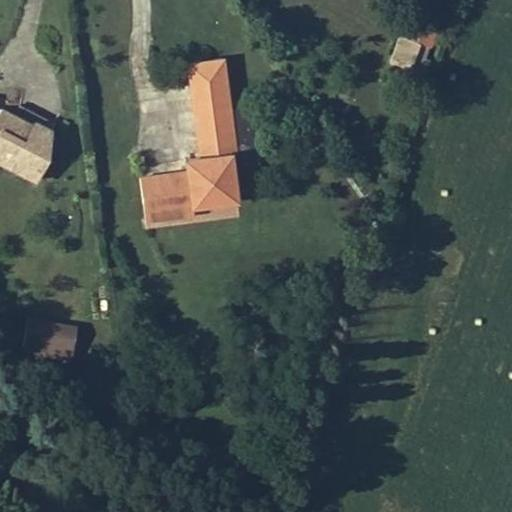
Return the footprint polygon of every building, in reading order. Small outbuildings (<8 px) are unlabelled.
[(405,6),(394,53),(428,61),(439,15),(405,6)] [(140,176),(144,204),(191,197),(192,203),(238,197),(231,150),(235,149),(223,57),(188,62),(201,154),(186,156),(187,169),(140,176)] [(0,164),(37,181),(52,157),(54,131),(35,122),(33,126),(0,111),(0,164)] [(123,176),(124,203),(133,203),(133,176),(123,176)] [(144,204),(146,218),(193,212),(192,203),(191,197),(144,204)] [(26,274),(20,303),(68,314),(75,285),(26,274)] [(27,316),(25,349),(75,352),(77,319),(27,316)]
